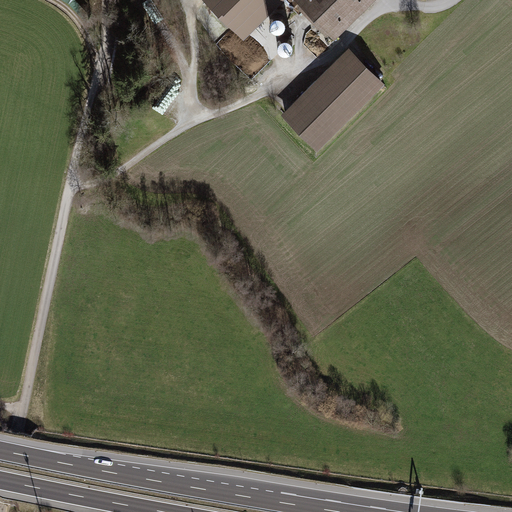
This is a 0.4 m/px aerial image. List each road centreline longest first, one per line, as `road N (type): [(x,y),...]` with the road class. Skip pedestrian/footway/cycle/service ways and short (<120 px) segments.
road 1 (track): [(100,63),(1,511)]
road 2 (track): [(69,184),(109,177),(175,132),(334,53),(378,10),(450,0)]
road 3 (motorway): [(343,511),(0,449)]
road 4 (motorway): [(0,480),(159,511)]
